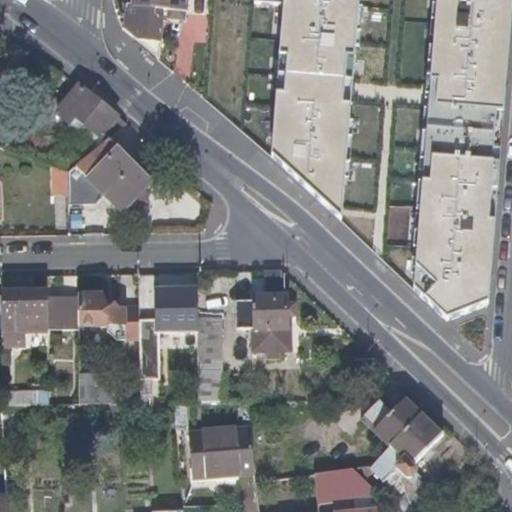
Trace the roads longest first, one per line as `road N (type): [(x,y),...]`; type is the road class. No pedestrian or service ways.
road 1 (secondary): [(283,243),(511,463)]
road 2 (secondary): [(368,276),(130,81)]
road 3 (residential): [(283,243),(0,257)]
road 4 (secondary): [(130,81),(283,243)]
road 5 (secondary): [(500,405),(368,276)]
road 6 (residential): [(500,405),(511,267)]
